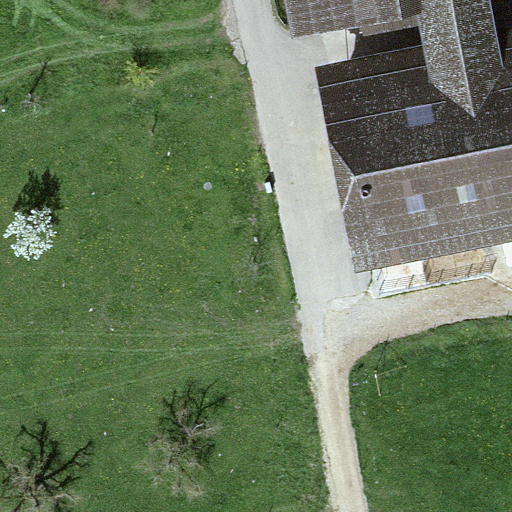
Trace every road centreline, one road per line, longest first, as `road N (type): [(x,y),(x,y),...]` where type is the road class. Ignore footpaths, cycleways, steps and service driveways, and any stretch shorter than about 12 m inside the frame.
road 1 (track): [(356,511),(249,0)]
road 2 (track): [(511,268),(314,311)]
